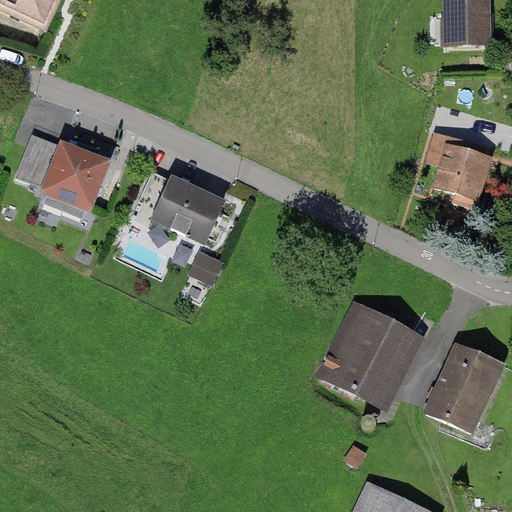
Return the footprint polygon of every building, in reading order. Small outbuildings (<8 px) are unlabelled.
[(0,0),(0,8),(45,29),(58,0),(0,0)] [(488,47),(487,0),(440,0),(442,48),(488,47)] [(77,154),(34,138),(16,183),(91,212),(111,159),(79,147),(77,154)] [(478,212),(491,157),(444,146),(431,201),(478,212)] [(224,206),(154,174),(132,220),(152,229),(155,223),(206,247),(224,206)] [(201,251),(192,275),(217,284),(225,260),(201,251)] [(387,420),(420,338),(351,311),(318,392),(387,420)] [(474,433),(502,365),(455,345),(427,414),(474,433)] [(423,511),(367,488),(357,511),(423,511)]
